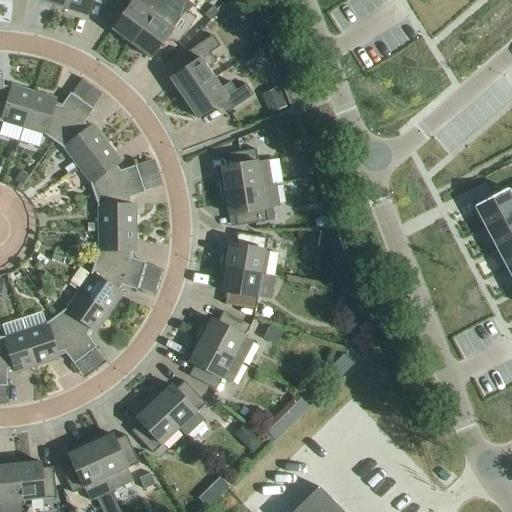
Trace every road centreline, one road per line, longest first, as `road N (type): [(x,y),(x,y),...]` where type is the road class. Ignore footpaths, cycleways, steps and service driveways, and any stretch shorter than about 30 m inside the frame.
road 1 (residential): [(0,418),(67,403),(133,355),(172,283),(179,243),(167,163),(125,98),(60,55),(0,43)]
road 2 (residential): [(488,472),(370,175)]
road 3 (residential): [(370,175),(305,0)]
road 4 (residential): [(370,175),(511,55)]
